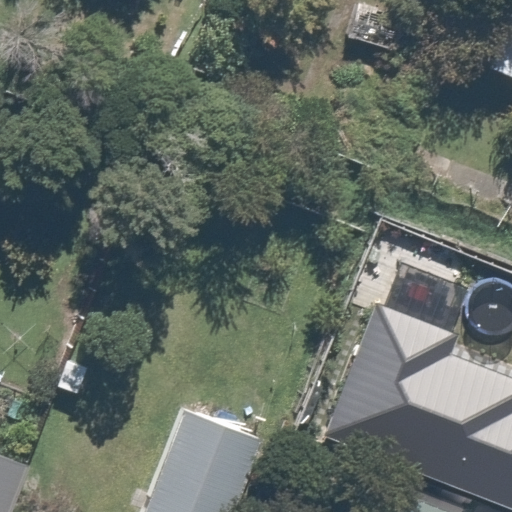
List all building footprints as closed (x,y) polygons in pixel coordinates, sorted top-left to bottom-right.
[(359,0),(343,0),(334,38),(410,55),(419,14),(359,0)] [(511,10),(490,67),(511,75),(511,10)] [(511,269),(495,264),(459,361),(511,380),(511,269)] [(221,511),(243,460),(167,429),(133,511),(221,511)] [(398,511),(354,498),(349,511),(398,511)]
